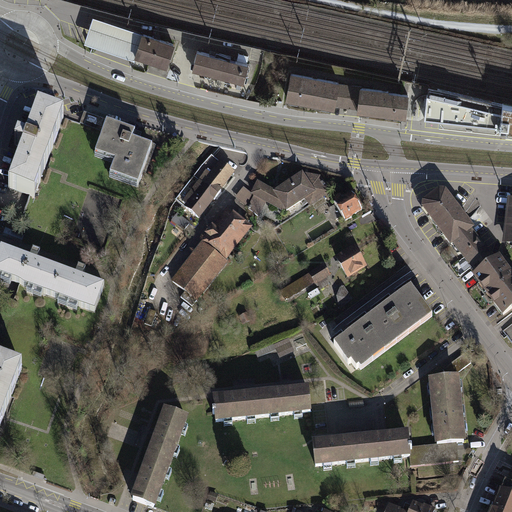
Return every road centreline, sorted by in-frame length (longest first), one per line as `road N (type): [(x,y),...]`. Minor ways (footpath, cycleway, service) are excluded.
road 1 (secondary): [(386,133),(279,120),(131,82),(46,36)]
road 2 (secondary): [(30,70),(157,118),(370,165)]
road 3 (track): [(325,0),(511,28)]
road 4 (residential): [(480,328),(384,400),(333,425)]
road 5 (tertiary): [(395,214),(480,328)]
road 6 (secondary): [(511,146),(386,133)]
